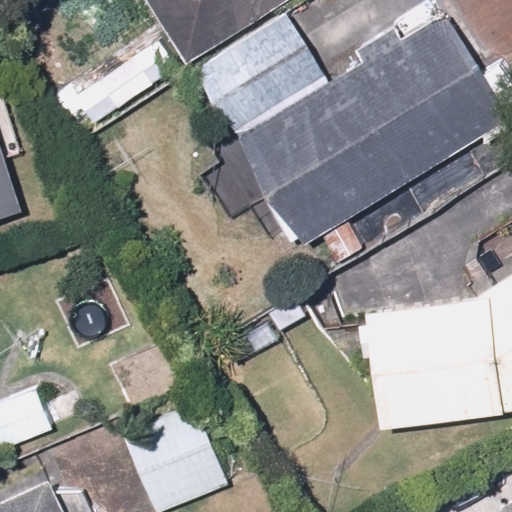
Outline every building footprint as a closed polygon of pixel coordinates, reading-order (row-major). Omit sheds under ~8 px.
[(169,0),(196,44),(268,0),(169,0)] [(511,115),(511,90),(455,4),(348,74),(301,3),(224,53),(261,109),(242,121),(322,241),(511,115)] [(84,79),(115,131),(203,79),(172,26),(84,79)] [(0,101),(0,204),(34,192),(0,101)] [(511,279),(501,287),(381,298),(391,416),(511,406),(511,279)] [(35,362),(0,378),(0,416),(14,444),(64,420),(35,362)] [(202,393),(128,427),(165,507),(239,473),(202,393)] [(0,511),(80,511),(61,471),(0,494),(0,511)]
